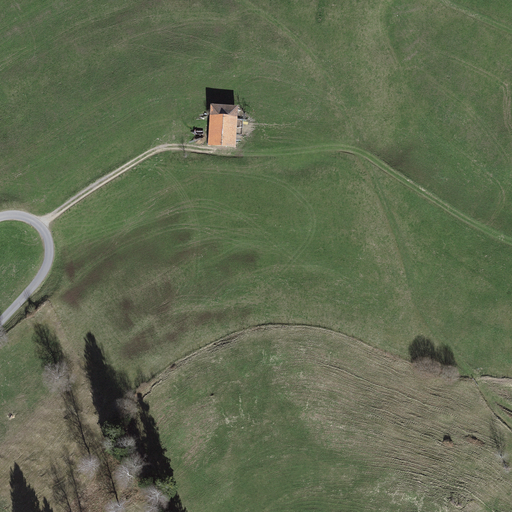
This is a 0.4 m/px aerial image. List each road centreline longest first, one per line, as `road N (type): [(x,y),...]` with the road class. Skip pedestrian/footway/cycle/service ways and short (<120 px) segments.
road 1 (track): [(37,222),(164,150),(252,160),(346,151),(511,240)]
road 2 (unclassified): [(0,324),(44,269),(49,243),(37,222),(0,216)]
